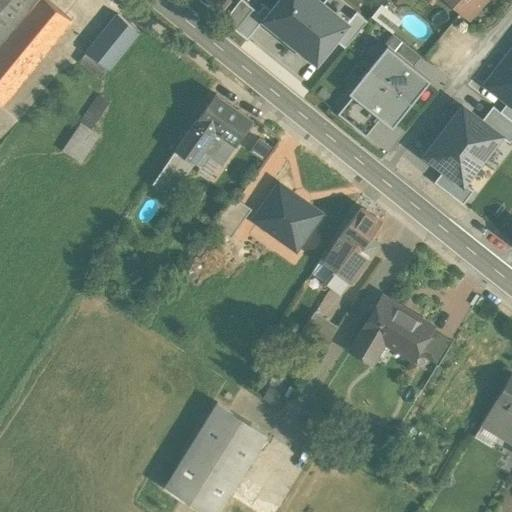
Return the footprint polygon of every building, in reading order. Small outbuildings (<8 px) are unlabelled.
[(71,19),(47,0),(8,0),(0,10),(0,105),(1,106),(71,19)] [(0,0),(0,10),(8,0),(0,0)] [(266,21),(273,13),(264,5),(258,13),(242,0),(240,0),(223,20),(247,40),(264,20),(266,21)] [(322,5),(316,0),(283,0),(273,13),(266,21),(292,42),(322,5)] [(448,0),(468,18),(484,0),(448,0)] [(442,32),(411,7),(402,19),(380,2),(371,14),(424,55),(442,32)] [(347,25),(322,5),(292,42),(316,62),(334,40),(347,25)] [(347,25),(334,40),(345,49),(367,21),(357,13),(347,25)] [(117,14),(87,52),(108,68),(109,69),(139,32),(117,14)] [(388,47),(412,65),(420,55),(393,34),(385,44),(388,47)] [(412,65),(388,47),(370,70),(412,104),(431,80),(412,65)] [(108,68),(87,52),(79,62),(100,79),(108,68)] [(511,106),(511,61),(507,58),(486,86),(508,103),(511,106)] [(370,70),(351,93),(353,95),(383,118),(394,127),(412,104),(370,70)] [(253,120),(216,94),(178,150),(194,161),(216,130),(236,143),(240,138),(253,120)] [(368,137),(383,118),(353,95),(338,113),(368,137)] [(98,97),(82,123),(91,129),(108,104),(98,97)] [(511,106),(508,103),(501,112),(511,120),(511,106)] [(508,143),(511,138),(511,120),(501,112),(492,105),(480,121),(499,136),(508,143)] [(460,106),(443,129),(482,159),(499,136),(480,121),(460,106)] [(82,123),(63,151),(80,163),(99,134),(91,129),(82,123)] [(464,183),(482,159),(443,129),(424,153),(444,169),(464,183)] [(236,143),(216,130),(194,161),(202,167),(209,157),(221,166),(236,143)] [(251,151),(265,160),(273,148),(259,139),(251,151)] [(178,150),(153,183),(170,195),(189,169),(194,161),(178,150)] [(464,183),(444,169),(434,183),(462,204),(473,190),(464,183)] [(322,214),(279,183),(253,219),(296,249),(322,214)] [(231,200),(214,225),(231,237),(249,211),(236,202),(236,203),(231,200)] [(360,208),(339,235),(359,250),(363,244),(378,222),(360,208)] [(359,250),(339,235),(324,261),(333,268),(328,275),(339,283),(344,277),(348,280),(371,250),(363,244),(359,250)] [(432,325),(383,296),(352,348),(371,360),(382,342),(388,341),(413,356),(417,350),(431,327),(432,325)] [(315,312),(301,334),(322,349),(337,326),(315,312)] [(453,340),(431,327),(417,350),(439,364),(453,340)] [(511,375),(495,403),(511,412),(511,375)] [(218,511),(268,434),(217,402),(164,487),(203,511),(218,511)] [(511,412),(495,403),(482,424),(511,442),(511,412)]
